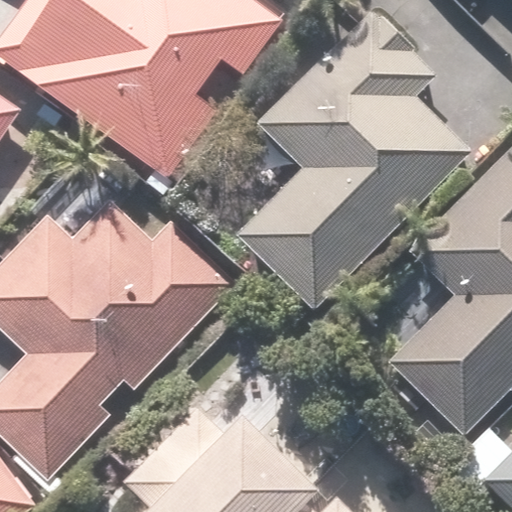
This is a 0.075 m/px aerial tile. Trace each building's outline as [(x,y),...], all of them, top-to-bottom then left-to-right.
[(38,0),(2,51),(178,174),(225,106),(211,96),(238,57),(255,70),(294,15),(272,0),(38,0)] [(450,74),(384,10),(275,123),(319,166),(252,236),(328,309),(483,150),(428,97),(450,74)] [(0,155),(33,106),(0,83),(0,155)] [(511,153),(417,250),(433,265),(400,298),(431,328),(399,361),(472,433),(511,392),(511,153)] [(0,394),(0,422),(55,479),(118,416),(111,408),(139,381),(148,390),(246,292),(177,222),(161,238),(84,161),(24,220),(43,239),(0,281),(0,317),(38,356),(0,394)] [(364,436),(310,380),(244,444),(207,405),(125,484),(151,511),(318,511),(338,493),(321,476),(364,436)] [(500,473),(490,482),(511,504),(511,433),(486,458),(500,473)] [(0,511),(36,511),(43,507),(0,449),(0,511)] [(448,511),(390,453),(348,495),(353,501),(341,511),(448,511)]
